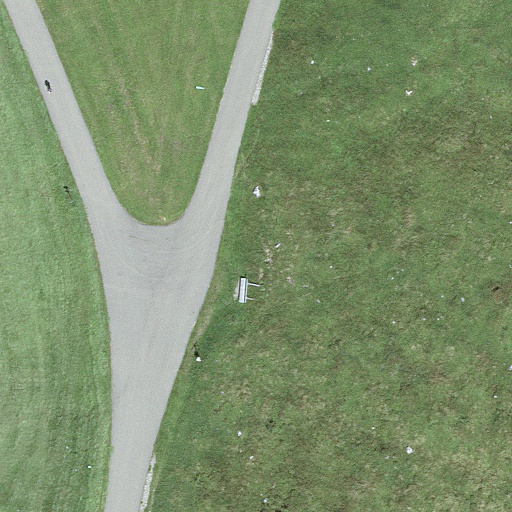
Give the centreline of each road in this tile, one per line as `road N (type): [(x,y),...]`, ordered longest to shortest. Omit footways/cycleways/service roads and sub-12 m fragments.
road 1 (track): [(123,511),(134,411),(123,291),(108,224),(20,0)]
road 2 (track): [(264,0),(164,356),(133,396)]
